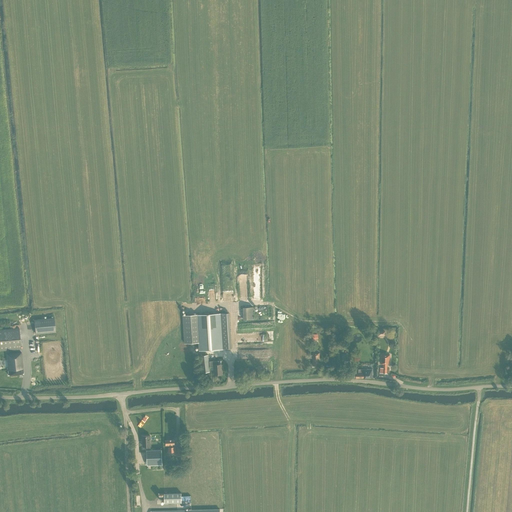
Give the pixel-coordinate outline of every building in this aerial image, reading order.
[(232,292),(230,262),(222,263),(223,283),(225,283),(225,288),(224,289),(224,292),(232,292)] [(253,319),(253,307),(243,308),(243,320),(253,319)] [(229,313),(183,316),(184,343),(198,343),(199,351),(225,349),(232,349),(229,313)] [(55,331),(54,318),(34,320),(35,334),(55,331)] [(0,329),(0,350),(21,349),(19,328),(0,329)] [(267,332),(240,333),(240,341),(268,340),(267,332)] [(23,374),(21,352),(6,354),(8,375),(23,374)] [(380,368),(380,373),(387,373),(387,364),(389,364),(390,355),(381,354),(381,364),(383,364),(383,368),(380,368)] [(210,372),(208,355),(201,355),(202,373),(210,372)] [(35,370),(37,370),(37,359),(29,359),(29,371),(35,371),(35,370)] [(219,364),(219,361),(209,361),(210,367),(214,366),(214,375),(222,375),(222,364),(219,364)] [(376,369),(372,369),(359,370),(359,373),(356,373),(356,378),(372,378),(372,372),(376,372),(376,369)] [(150,436),(142,436),(143,447),(147,446),(147,450),(147,465),(162,465),(162,450),(150,450),(150,446),(150,436)] [(175,445),(174,440),(165,440),(166,445),(169,445),(169,447),(168,447),(168,452),(176,452),(175,447),(173,447),(173,445),(175,445)] [(181,493),(164,493),(164,503),(181,503),(181,493)]
